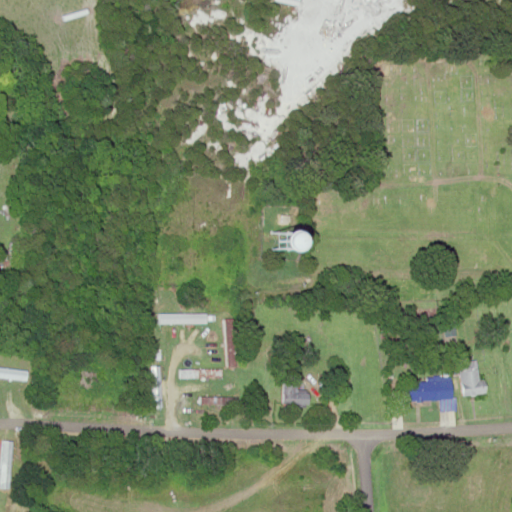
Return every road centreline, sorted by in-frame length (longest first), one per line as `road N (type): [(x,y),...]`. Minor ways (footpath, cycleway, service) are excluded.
road 1 (residential): [(511,424),(360,434),(0,420)]
road 2 (residential): [(91,423),(90,267),(108,215),(158,156),(247,132)]
